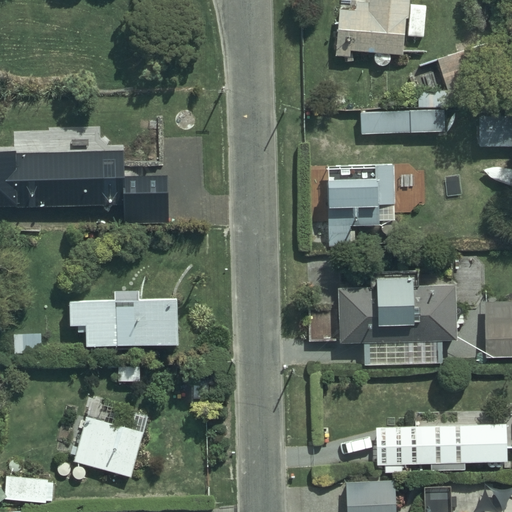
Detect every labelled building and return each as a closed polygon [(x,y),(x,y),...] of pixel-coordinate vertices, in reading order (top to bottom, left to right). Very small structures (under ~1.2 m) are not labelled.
[(334,32),(338,32),(337,56),(344,56),(343,64),(353,64),(354,52),(376,53),(376,54),(376,55),(375,55),(375,56),(375,57),(375,58),(375,59),(375,60),(375,61),(376,62),(376,63),(377,64),(377,65),(378,65),(378,66),(379,66),(380,66),(381,67),(382,67),(383,67),(384,67),(385,67),(386,67),(387,67),(387,66),(388,66),(389,66),(389,65),(390,65),(390,64),(391,64),(391,63),(391,62),(392,62),(392,61),(392,60),(392,59),(392,58),(392,57),(392,56),(392,55),(391,54),(405,56),(407,37),(425,38),(428,6),(411,4),(411,0),(340,0),(339,18),(335,17),(334,32)] [(460,52),(435,61),(441,80),(467,71),(460,52)] [(362,112),(363,133),(446,133),(446,111),(362,112)] [(511,119),(480,120),(480,147),(511,147),(511,119)] [(0,199),(123,198),(124,221),(169,220),(168,165),(122,166),(121,144),(16,146),(16,142),(0,142),(0,199)] [(336,169),(329,169),(330,246),(352,246),(351,225),(381,225),(380,204),(396,204),(395,165),(336,166),(336,169)] [(415,285),(414,275),(372,276),(372,288),(339,288),(340,343),(364,343),(365,366),(443,364),(443,341),(458,340),(457,285),(415,285)] [(140,291),(115,291),(115,301),(70,301),(70,326),(78,326),(78,332),(86,332),(86,346),(179,346),(179,300),(140,300),(140,291)] [(511,301),(487,302),(486,357),(511,357),(511,301)] [(146,432),(87,416),(74,462),(134,477),(146,432)] [(508,420),(375,423),(376,461),(509,458),(508,420)] [(54,482),(50,482),(50,479),(6,476),(5,500),(48,503),(49,501),(53,501),(54,482)] [(347,482),(347,511),(396,511),(396,481),(347,482)] [(446,511),(447,491),(429,491),(429,511),(446,511)]
